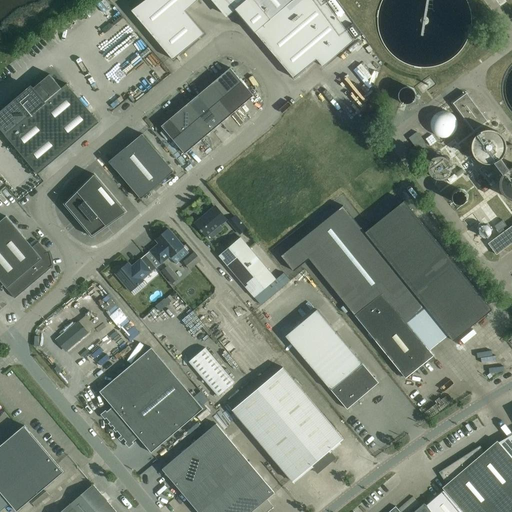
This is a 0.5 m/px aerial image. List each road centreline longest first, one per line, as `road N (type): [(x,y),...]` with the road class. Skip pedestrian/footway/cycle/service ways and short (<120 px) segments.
road 1 (unclassified): [(85,269),(275,109),(282,85),(240,41),(214,50),(48,185),(42,216)]
road 2 (unclassified): [(152,511),(9,337)]
road 3 (unclassified): [(333,511),(511,388)]
